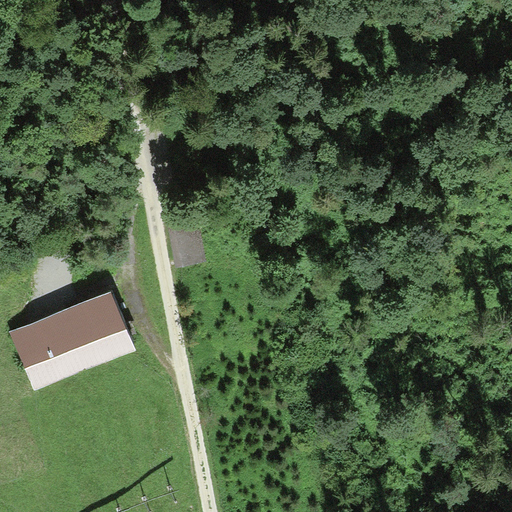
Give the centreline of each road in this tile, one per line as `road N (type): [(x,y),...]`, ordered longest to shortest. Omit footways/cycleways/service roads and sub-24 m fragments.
road 1 (track): [(214,511),(138,168)]
road 2 (track): [(60,272),(63,130),(92,0)]
